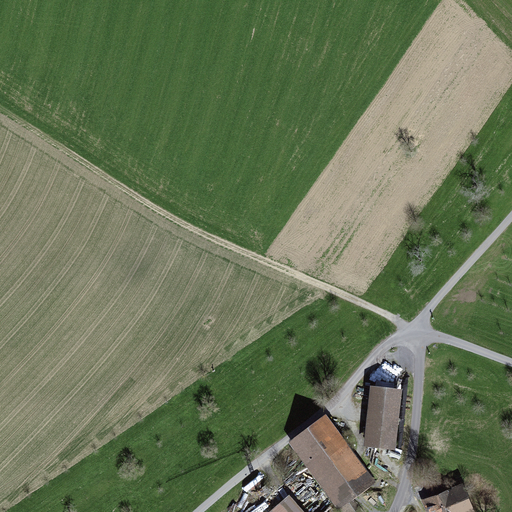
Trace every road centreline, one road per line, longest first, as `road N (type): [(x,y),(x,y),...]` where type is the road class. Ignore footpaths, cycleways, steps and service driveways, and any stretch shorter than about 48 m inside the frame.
road 1 (track): [(415,333),(140,192),(0,102)]
road 2 (unclassified): [(415,333),(395,340),(199,511)]
road 3 (unclassified): [(394,511),(416,448),(422,379),(415,333)]
